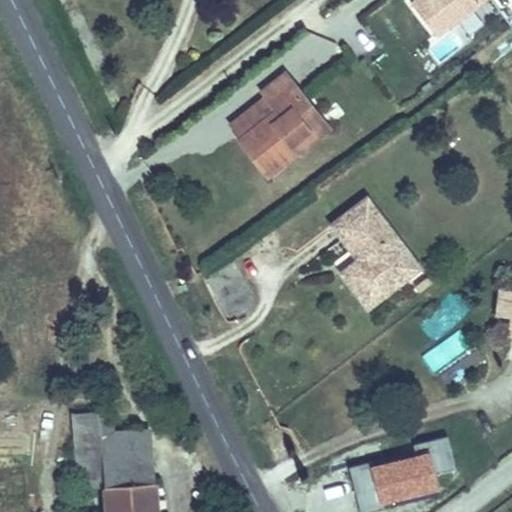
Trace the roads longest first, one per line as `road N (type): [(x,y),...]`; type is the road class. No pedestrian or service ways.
road 1 (tertiary): [(262,511),(10,0)]
road 2 (track): [(309,0),(90,166)]
